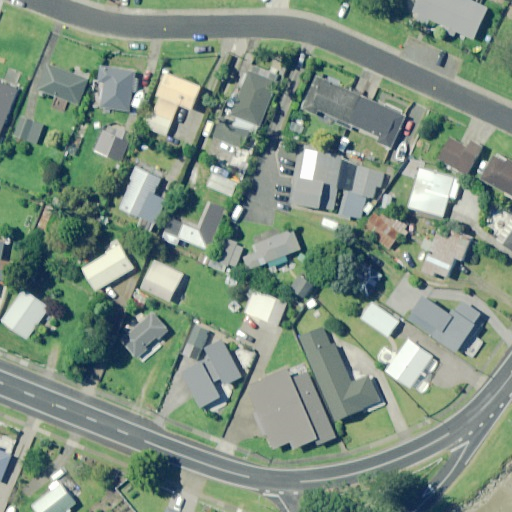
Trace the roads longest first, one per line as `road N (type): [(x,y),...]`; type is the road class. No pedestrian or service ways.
road 1 (residential): [(511,119),(320,30),(259,19),(123,20),(42,0)]
road 2 (tertiary): [(271,481),(201,463),(0,381)]
road 3 (tertiary): [(469,418),(416,450),(355,472),(271,481)]
